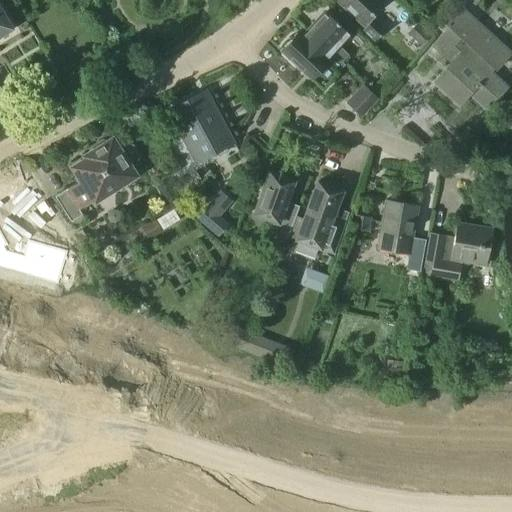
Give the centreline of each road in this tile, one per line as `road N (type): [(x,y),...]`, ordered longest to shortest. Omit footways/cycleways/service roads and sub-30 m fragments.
road 1 (unclassified): [(0,393),(399,505),(511,506)]
road 2 (residential): [(234,42),(288,107),(408,156),(511,183)]
road 3 (residential): [(0,152),(234,42)]
